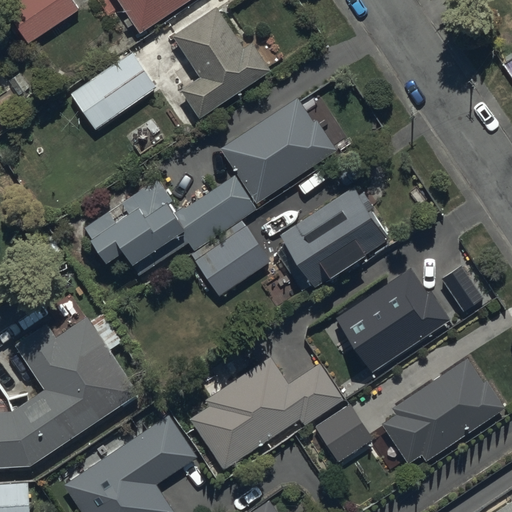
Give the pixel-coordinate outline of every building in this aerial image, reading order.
[(15,0),(6,7),(28,40),(79,6),(75,0),(15,0)] [(118,0),(135,25),(172,0),(118,0)] [(172,31),(196,70),(176,83),(194,112),(265,68),(247,39),(238,45),(214,6),(172,31)] [(70,90),(94,127),(157,85),(132,48),(70,90)] [(299,96),(223,142),(255,194),(330,147),(299,96)] [(228,175),(177,208),(158,179),(85,225),(111,266),(177,224),(190,245),(249,208),(228,175)] [(351,187),(279,230),(307,277),(379,234),(351,187)] [(196,256),(220,292),(269,259),(246,224),(196,256)] [(462,266),(443,278),(464,311),(484,299),(462,266)] [(411,272),(340,320),(372,368),(443,319),(411,272)] [(0,463),(32,462),(76,432),(140,390),(88,313),(58,333),(48,318),(15,340),(25,355),(44,384),(10,407),(0,407),(0,463)] [(203,396),(209,404),(191,416),(224,466),(300,416),(306,423),(345,397),(319,359),(288,380),(275,360),(269,352),(203,396)] [(470,356),(385,409),(415,456),(499,404),(470,356)] [(316,424),(340,460),(373,437),(350,402),(316,424)] [(172,511),(175,511),(155,482),(197,454),(169,412),(63,483),(81,511),(79,511),(172,511)] [(0,511),(31,511),(30,479),(0,480),(0,511)] [(511,511),(511,495),(485,511),(511,511)] [(274,511),(265,497),(242,511),(274,511)]
